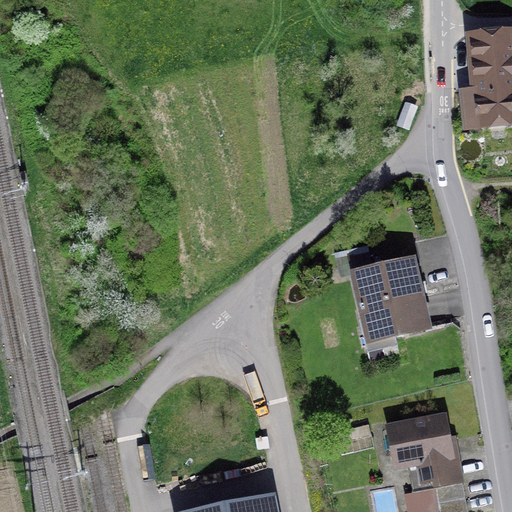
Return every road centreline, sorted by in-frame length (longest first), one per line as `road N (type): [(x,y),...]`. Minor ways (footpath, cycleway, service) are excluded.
road 1 (unclassified): [(0,440),(109,386),(444,129)]
road 2 (residential): [(511,506),(444,129)]
road 3 (residential): [(444,129),(442,0)]
